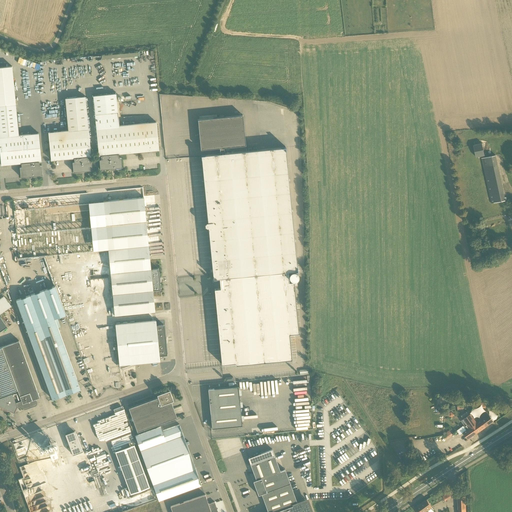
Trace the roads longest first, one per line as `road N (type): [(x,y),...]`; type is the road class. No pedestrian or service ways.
road 1 (unclassified): [(184,376),(163,188),(0,198)]
road 2 (unclassified): [(0,439),(184,376)]
road 3 (primary): [(387,511),(511,431)]
road 4 (unclassified): [(184,376),(228,511)]
